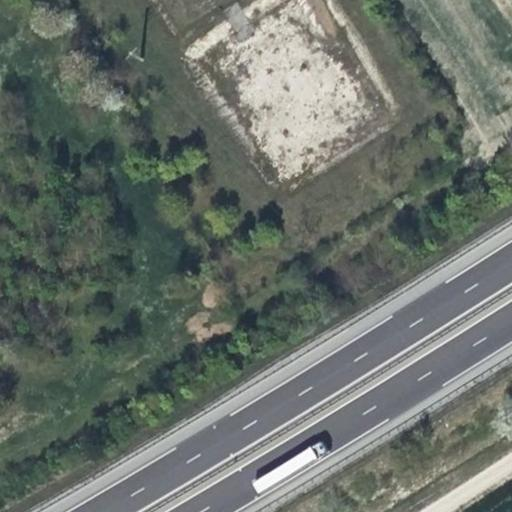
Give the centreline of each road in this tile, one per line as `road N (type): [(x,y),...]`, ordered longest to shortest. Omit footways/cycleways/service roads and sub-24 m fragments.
road 1 (motorway): [(511,264),(107,511)]
road 2 (motorway): [(208,511),(511,323)]
